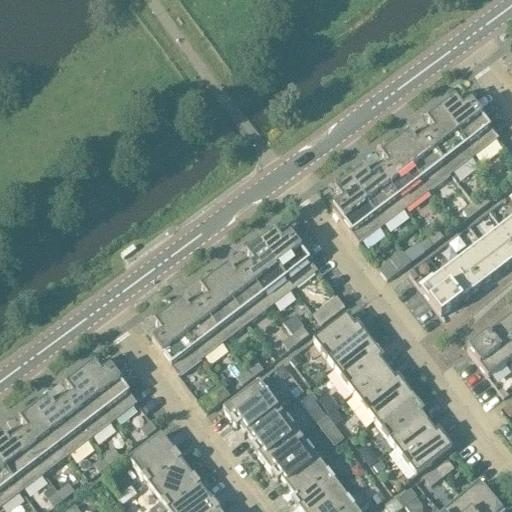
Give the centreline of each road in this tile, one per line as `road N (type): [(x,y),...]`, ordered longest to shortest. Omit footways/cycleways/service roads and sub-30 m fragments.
road 1 (residential): [(507,477),(278,178)]
road 2 (residential): [(270,511),(106,301)]
road 3 (tertiary): [(278,178),(469,36)]
road 4 (tertiary): [(106,301),(278,178)]
road 5 (tertiary): [(0,380),(106,301)]
